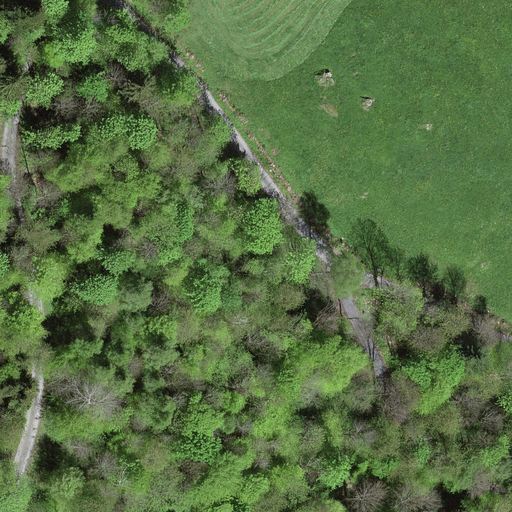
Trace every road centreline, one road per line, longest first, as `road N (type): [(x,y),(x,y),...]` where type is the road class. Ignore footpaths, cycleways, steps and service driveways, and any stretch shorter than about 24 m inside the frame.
road 1 (track): [(116,0),(235,117),(326,250),(511,341)]
road 2 (track): [(0,505),(39,425),(47,366),(8,171),(27,41),(23,0)]
road 3 (track): [(326,250),(415,442),(511,504)]
